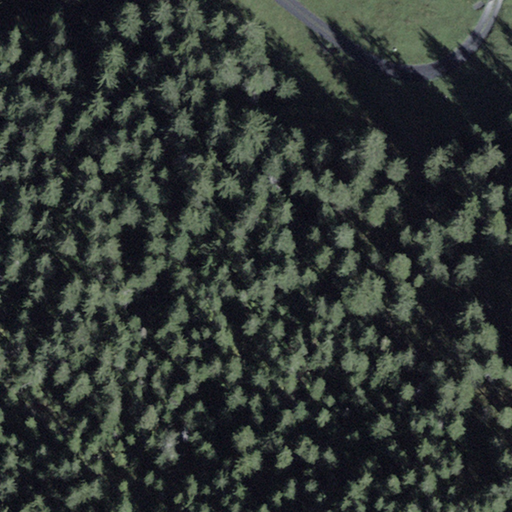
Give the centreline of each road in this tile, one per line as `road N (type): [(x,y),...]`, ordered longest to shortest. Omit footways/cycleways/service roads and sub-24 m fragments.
road 1 (track): [(496,0),(480,35),(451,62),(420,72),(386,69)]
road 2 (track): [(386,69),(283,0)]
